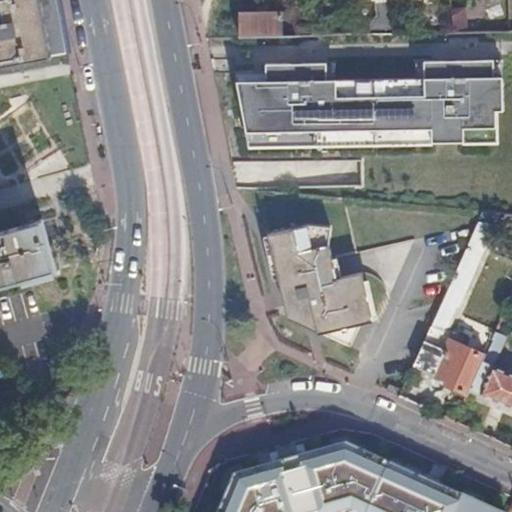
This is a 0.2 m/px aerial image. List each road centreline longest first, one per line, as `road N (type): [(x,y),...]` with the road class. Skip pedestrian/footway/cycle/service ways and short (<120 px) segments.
road 1 (primary): [(167,482),(205,366),(209,319),(197,176),(166,0)]
road 2 (residential): [(167,482),(219,416),(302,398),(355,402),(511,473)]
road 3 (primary): [(91,0),(130,205),(121,302),(100,380)]
road 4 (tertiary): [(100,380),(0,472)]
